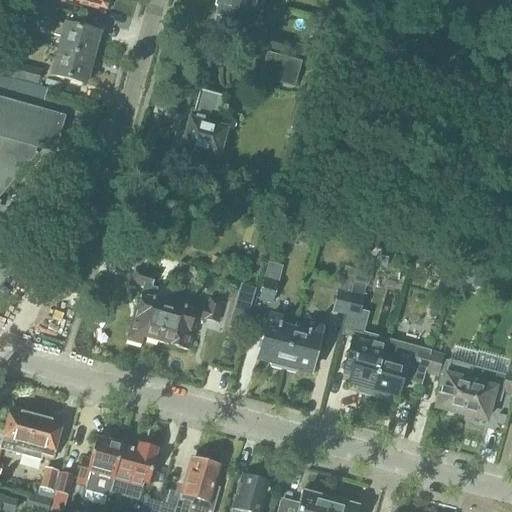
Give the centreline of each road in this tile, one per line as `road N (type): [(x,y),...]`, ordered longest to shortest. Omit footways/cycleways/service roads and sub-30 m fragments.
road 1 (residential): [(511,495),(0,355)]
road 2 (residential): [(0,266),(100,172),(123,133),(159,0)]
